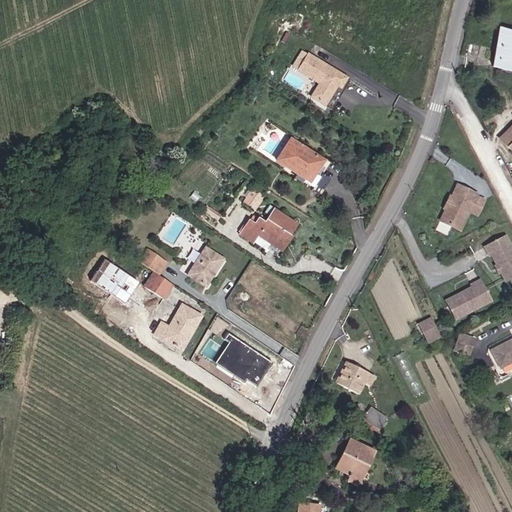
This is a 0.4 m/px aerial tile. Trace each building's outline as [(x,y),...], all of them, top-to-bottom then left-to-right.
[(482,63),(511,72),(511,70),(511,28),(494,23),(482,63)] [(344,98),(350,88),(313,64),(303,80),(324,94),(316,107),(328,115),(341,95),(344,98)] [(511,129),(502,140),(511,149),(511,129)] [(309,182),(318,168),(286,146),(271,167),(300,187),(298,190),(306,195),(313,185),(309,182)] [(455,231),(463,212),(471,215),(477,200),(469,197),(470,195),(450,186),(446,196),(440,212),(435,223),(455,231)] [(250,189),(246,204),(259,208),(264,194),(250,189)] [(440,212),(446,196),(443,195),(437,210),(440,212)] [(288,237),(290,239),(298,227),(277,213),(268,226),(260,221),(255,227),(250,225),(243,235),(255,245),(261,238),(279,251),(288,237)] [(288,237),(279,251),(281,253),(290,239),(288,237)] [(511,277),(511,253),(503,237),(482,249),(487,257),(490,256),(496,267),(501,276),(505,282),(511,277)] [(189,275),(207,287),(225,262),(208,250),(189,275)] [(157,279),(167,265),(151,253),(140,268),(153,277),(157,279)] [(136,287),(103,265),(89,286),(122,308),(136,287)] [(501,276),(496,267),(493,268),(498,278),(501,276)] [(143,291),(160,302),(170,288),(157,279),(153,277),(143,291)] [(454,315),(489,299),(479,278),(471,282),(472,284),(460,290),(461,292),(457,294),(455,293),(445,297),(454,315)] [(189,330),(193,332),(200,321),(181,307),(166,327),(160,323),(154,333),(177,348),(189,330)] [(427,332),(436,327),(432,319),(423,325),(427,332)] [(432,341),(441,335),(436,327),(427,332),(432,341)] [(189,330),(177,348),(180,351),(193,332),(189,330)] [(458,346),(474,348),(475,335),(460,333),(458,346)] [(511,339),(494,349),(504,367),(511,362),(511,339)] [(256,394),(268,375),(272,370),(228,340),(225,346),(231,350),(219,368),(256,394)] [(474,372),(485,366),(481,359),(470,364),(474,372)] [(336,385),(357,396),(367,375),(347,365),(336,385)] [(379,431),(387,419),(369,407),(362,419),(379,431)] [(349,474),(359,478),(372,450),(351,441),(337,470),(349,474)] [(320,465),(329,465),(329,446),(321,446),(320,465)] [(318,483),(328,484),(329,471),(319,470),(318,483)] [(346,482),(356,486),(359,478),(349,474),(346,482)] [(297,501),(294,511),(314,511),(316,505),(297,501)]
